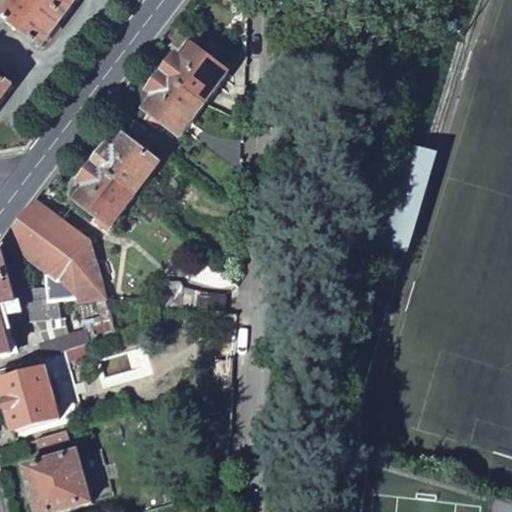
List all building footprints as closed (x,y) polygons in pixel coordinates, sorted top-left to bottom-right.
[(20,0),(7,19),(45,49),(83,0),(20,0)] [(169,72),(209,102),(232,72),(230,70),(241,56),(215,37),(204,51),(198,47),(188,60),(181,56),(169,72)] [(186,133),(209,102),(169,72),(156,89),(163,94),(152,108),(186,133)] [(0,108),(16,88),(0,76),(0,108)] [(99,164),(139,195),(162,165),(129,139),(119,152),(112,147),(99,164)] [(437,152),(402,142),(375,240),(411,249),(437,152)] [(115,227),(139,195),(99,164),(85,181),(92,187),(82,201),(115,227)] [(48,299),(106,300),(89,239),(39,199),(8,239),(50,271),(45,277),(48,299)] [(17,302),(2,247),(0,249),(0,356),(15,352),(2,306),(17,302)] [(186,286),(166,284),(164,305),(195,308),(198,290),(186,286)] [(198,290),(195,308),(226,311),(228,293),(198,290)] [(53,381),(47,360),(2,375),(19,430),(63,417),(59,401),(63,400),(57,380),(53,381)] [(220,389),(190,398),(196,418),(226,409),(220,389)] [(71,442),(68,433),(37,441),(40,452),(71,442)] [(29,467),(42,511),(60,511),(94,502),(79,453),(29,467)]
